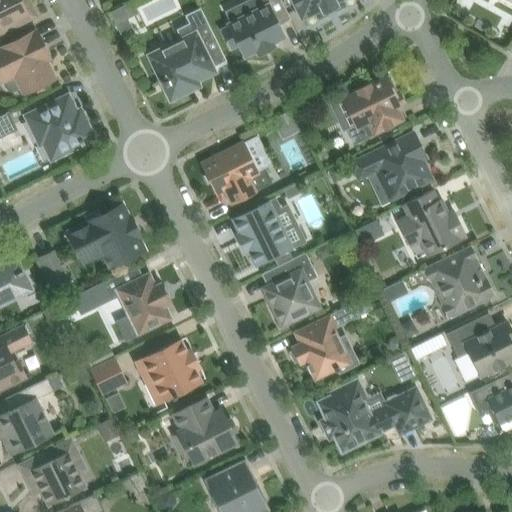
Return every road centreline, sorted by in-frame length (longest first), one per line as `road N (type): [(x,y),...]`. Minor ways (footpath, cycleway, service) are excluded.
road 1 (residential): [(320,503),(145,156)]
road 2 (residential): [(145,156),(409,18)]
road 3 (residential): [(320,503),(366,476),(511,465)]
road 4 (residential): [(145,156),(71,0)]
road 5 (residential): [(0,225),(145,156)]
road 6 (residential): [(511,217),(463,106)]
